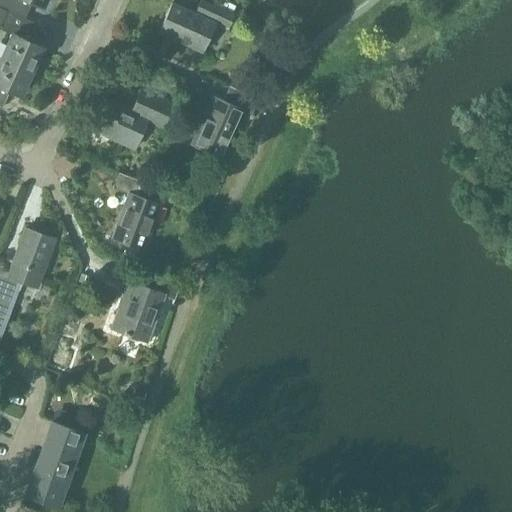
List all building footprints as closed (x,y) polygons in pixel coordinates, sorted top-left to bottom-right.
[(0,0),(0,7),(7,11),(26,19),(33,3),(44,8),(47,0),(0,0)] [(235,14),(203,0),(200,0),(195,14),(172,3),(159,32),(204,52),(217,24),(228,29),(235,14)] [(2,58),(32,71),(43,48),(33,43),(40,26),(26,19),(7,11),(0,7),(0,29),(13,35),(2,58)] [(21,95),(32,71),(2,58),(0,63),(0,107),(3,108),(11,91),(21,95)] [(252,114),(259,99),(230,86),(223,101),(214,96),(192,145),(223,159),(237,130),(234,129),(243,109),(252,114)] [(103,99),(90,128),(136,148),(148,119),(164,126),(174,105),(141,90),(132,112),(103,99)] [(144,249),(161,204),(165,191),(119,174),(114,188),(130,194),(114,238),(144,249)] [(9,275),(0,271),(0,340),(1,341),(22,284),(38,289),(55,239),(26,229),(9,275)] [(126,252),(122,262),(140,268),(144,258),(126,252)] [(176,299),(182,283),(142,268),(136,284),(129,281),(112,328),(147,341),(164,295),(176,299)] [(59,424),(42,469),(65,478),(82,432),(59,424)] [(65,478),(42,469),(32,498),(55,507),(65,478)]
